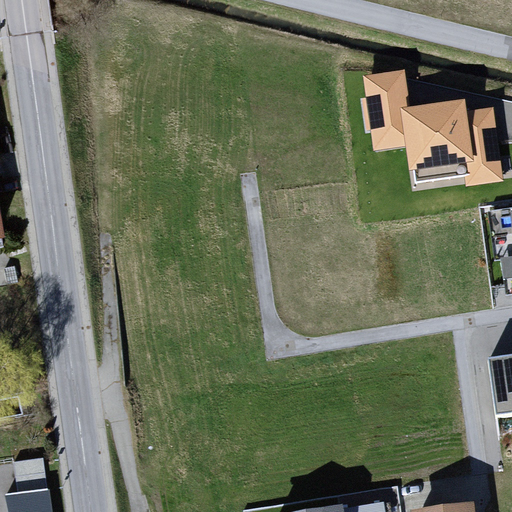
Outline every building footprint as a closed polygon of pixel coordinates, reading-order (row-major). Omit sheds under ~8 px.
[(404,69),(362,76),(374,152),(405,147),(409,173),(464,164),(467,187),(504,181),(493,108),(466,112),(464,98),(410,107),(404,69)] [(511,357),(488,361),(496,417),(511,415),(511,357)] [(50,511),(44,459),(13,463),(17,496),(3,497),(6,511),(50,511)] [(384,511),(383,502),(343,509),(342,505),(299,511),(384,511)] [(474,511),(473,502),(411,511),(410,511),(474,511)]
